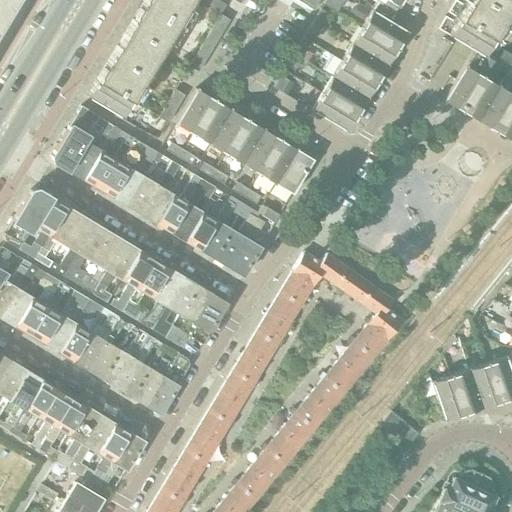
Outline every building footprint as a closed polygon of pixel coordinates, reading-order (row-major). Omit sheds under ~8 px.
[(0,0),(0,24),(14,0),(0,0)] [(130,102),(186,9),(171,0),(144,0),(96,81),(130,102)] [(171,0),(186,9),(191,0),(171,0)] [(219,16),(220,14),(226,5),(217,0),(205,0),(202,6),(219,16)] [(297,0),(297,1),(314,11),(319,0),(297,0)] [(336,13),(344,0),(325,0),(323,5),(336,13)] [(502,24),(511,7),(511,0),(462,0),(468,3),(502,24)] [(502,24),(468,3),(458,19),(493,40),(502,24)] [(313,21),(321,26),(328,14),(320,9),(313,21)] [(406,32),(389,22),(371,11),(360,29),(395,49),(406,32)] [(220,14),(219,16),(189,67),(198,72),(229,20),(220,14)] [(493,40),(458,19),(448,36),(472,51),(483,57),(493,40)] [(314,38),(321,26),(313,21),(306,33),(314,38)] [(395,49),(360,29),(350,45),(385,66),(395,49)] [(293,54),(301,59),(308,47),(301,42),(293,54)] [(375,82),(385,66),(350,45),(341,61),(375,82)] [(510,65),(511,61),(511,55),(503,50),(498,58),(510,65)] [(294,71),(301,59),(293,54),(286,66),(294,71)] [(375,82),(341,61),(331,77),(365,99),(375,82)] [(286,96),(293,84),(280,76),(273,88),(286,96)] [(356,115),(365,99),(331,77),(321,94),(356,115)] [(477,121),(498,87),(481,77),(468,100),(461,112),(477,121)] [(120,118),(130,102),(96,81),(86,98),(120,118)] [(477,121),(494,131),(511,100),(511,95),(498,87),(477,121)] [(175,123),(192,134),(213,99),(195,89),(175,123)] [(461,112),(468,100),(450,89),(443,101),(461,112)] [(168,123),(184,96),(175,90),(158,117),(168,123)] [(356,115),(321,94),(311,111),(345,132),(356,115)] [(209,144),(229,110),(213,99),(192,134),(209,144)] [(511,100),(494,131),(510,141),(511,138),(511,100)] [(66,170),(84,142),(87,136),(94,124),(98,118),(80,107),(69,125),(51,156),(52,162),(66,170)] [(209,144),(225,154),(246,119),(229,110),(209,144)] [(66,170),(81,179),(113,126),(98,118),(94,124),(101,128),(97,134),(90,146),(84,142),(66,170)] [(225,154),(241,164),(262,129),(246,119),(225,154)] [(81,179),(96,188),(112,159),(106,156),(113,144),(113,143),(117,137),(124,141),(127,135),(113,126),(81,179)] [(258,174),(278,139),(262,129),(241,164),(258,174)] [(110,197),(142,144),(127,135),(124,141),(122,143),(130,148),(127,152),(126,152),(119,164),(112,159),(96,188),(110,197)] [(165,150),(177,158),(182,150),(165,139),(160,147),(166,150),(165,150)] [(274,184),(295,149),(278,139),(258,174),(274,184)] [(110,197),(124,205),(141,177),(135,173),(142,161),(143,159),(150,163),(152,160),(157,153),(142,144),(110,197)] [(295,149),(274,184),(291,194),(312,160),(295,149)] [(194,157),(182,150),(177,158),(189,165),(194,157)] [(157,162),(161,156),(157,153),(152,160),(157,162)] [(154,223),(170,194),(163,190),(170,178),(178,166),(171,161),(163,174),(139,214),(154,223)] [(198,170),(210,177),(215,169),(203,162),(198,170)] [(124,205),(139,214),(163,174),(155,169),(148,181),(141,177),(124,205)] [(215,169),(210,177),(222,185),(227,177),(215,169)] [(154,223),(168,232),(200,179),(192,174),(184,187),(177,198),(170,194),(154,223)] [(182,240),(199,212),(193,208),(200,197),(207,201),(215,188),(200,179),(168,232),(182,240)] [(243,197),(248,190),(236,182),(231,190),(243,197)] [(18,226),(29,233),(49,197),(36,189),(30,190),(7,228),(14,232),(18,226)] [(248,190),(243,197),(255,204),(260,197),(248,190)] [(38,249),(64,206),(49,197),(29,233),(30,234),(35,228),(39,231),(28,249),(25,255),(32,259),(38,249)] [(196,249),(212,258),(229,230),(222,226),(229,214),(230,212),(237,216),(244,205),(229,197),(225,203),(224,203),(196,249)] [(182,240),(196,249),(224,203),(218,199),(207,217),(206,216),(199,212),(182,240)] [(212,258),(226,267),(256,218),(258,214),(244,205),(237,216),(244,220),(235,234),(229,230),(212,258)] [(61,244),(78,215),(64,206),(38,249),(32,259),(47,268),(51,261),(44,257),(47,252),(48,252),(54,240),(61,244)] [(274,223),(279,215),(266,207),(261,215),(274,223)] [(47,268),(61,276),(77,249),(93,223),(78,215),(61,244),(68,248),(61,260),(58,265),(51,261),(47,268)] [(256,218),(226,267),(242,276),(259,248),(267,234),(259,230),(264,223),(256,218)] [(84,258),(91,262),(98,249),(107,232),(93,223),(77,249),(61,276),(77,286),(84,273),(77,269),(84,258)] [(77,286),(91,294),(117,249),(121,241),(107,232),(98,249),(91,262),(98,266),(91,277),(84,273),(77,286)] [(18,250),(22,244),(4,234),(3,236),(4,242),(18,250)] [(112,275),(120,280),(137,250),(121,241),(117,249),(91,294),(106,303),(111,295),(103,291),(106,287),(112,275)] [(119,311),(151,259),(137,250),(120,280),(126,284),(120,295),(116,301),(113,299),(109,305),(119,311)] [(312,286),(319,274),(323,265),(320,263),(303,252),(290,273),(312,286)] [(343,291),(347,294),(359,278),(354,274),(326,254),(320,263),(323,265),(319,274),(340,289),(337,292),(340,295),(343,291)] [(142,293),(148,296),(165,267),(151,259),(119,311),(135,321),(141,311),(134,307),(142,293)] [(0,312),(23,276),(30,265),(23,260),(19,266),(18,265),(15,271),(8,282),(3,279),(2,278),(0,281),(0,312)] [(0,281),(2,278),(3,279),(6,275),(4,274),(9,266),(1,261),(0,263),(0,281)] [(148,328),(180,276),(165,267),(148,296),(156,301),(149,311),(143,307),(141,311),(135,321),(148,328)] [(41,279),(44,273),(37,269),(34,274),(41,279)] [(13,326),(28,335),(52,293),(59,282),(44,273),(41,279),(36,286),(44,290),(37,301),(30,296),(13,326)] [(302,303),(312,286),(290,273),(290,274),(279,292),(304,308),(306,305),(302,303)] [(0,312),(0,318),(13,326),(30,296),(23,292),(31,280),(23,276),(0,312)] [(177,314),(195,285),(180,276),(148,328),(164,338),(172,325),(164,321),(171,310),(177,314)] [(381,306),(386,309),(391,301),(363,281),(359,278),(347,294),(351,297),(349,301),(352,303),(354,299),(374,314),(381,306)] [(43,344),(60,314),(52,309),(64,291),(67,292),(69,288),(59,282),(52,293),(28,335),(43,344)] [(164,338),(177,346),(209,294),(195,285),(177,314),(185,319),(178,329),(172,325),(164,338)] [(43,344),(56,352),(75,323),(74,322),(80,311),(81,310),(85,305),(88,300),(73,291),(70,296),(77,300),(66,317),(60,314),(43,344)] [(279,292),(267,312),(288,325),(299,308),(302,310),(304,308),(279,292)] [(209,294),(177,346),(191,354),(196,352),(198,350),(190,345),(193,340),(201,344),(208,332),(225,304),(209,294)] [(56,352),(71,361),(89,331),(82,327),(93,309),(99,313),(100,312),(102,308),(88,300),(85,305),(81,310),(80,311),(74,322),(75,323),(56,352)] [(368,325),(367,327),(385,341),(389,337),(401,322),(386,309),(381,306),(374,314),(376,315),(370,323),(366,320),(364,322),(368,325)] [(85,370),(117,317),(102,308),(100,312),(107,317),(103,324),(103,323),(95,335),(89,331),(71,361),(85,370)] [(278,342),(288,325),(267,312),(255,332),(280,348),(282,344),(278,342)] [(473,326),(469,315),(462,323),(464,329),(473,326)] [(101,379),(118,349),(110,344),(117,333),(125,338),(132,326),(117,317),(85,370),(101,379)] [(101,379),(115,388),(147,335),(132,326),(129,331),(135,335),(132,341),(124,352),(118,349),(101,379)] [(371,359),(385,341),(367,327),(356,340),(352,338),(349,341),(371,359)] [(243,352),(264,365),(275,347),(279,350),(280,348),(255,332),(243,352)] [(147,335),(115,388),(129,396),(147,366),(140,362),(147,351),(151,345),(157,349),(160,343),(147,335)] [(356,377),(371,359),(349,341),(348,343),(351,345),(337,362),(356,377)] [(143,405),(175,352),(160,343),(157,349),(156,350),(163,354),(153,370),(147,366),(129,396),(143,405)] [(175,352),(143,405),(159,414),(176,386),(169,380),(183,357),(175,352)] [(255,381),(264,365),(243,352),(232,371),(257,386),(258,383),(255,381)] [(0,378),(10,362),(0,355),(0,378)] [(511,397),(511,378),(505,357),(485,364),(498,402),(511,397)] [(8,398),(24,370),(10,362),(0,378),(0,397),(2,395),(8,398)] [(342,394),(356,377),(337,362),(326,376),(323,373),(320,376),(342,394)] [(480,408),(498,402),(485,364),(468,369),(480,408)] [(480,408),(468,369),(448,376),(461,414),(480,408)] [(0,426),(7,431),(39,379),(24,370),(8,398),(15,403),(8,416),(4,423),(0,420),(0,426)] [(232,371),(219,391),(241,404),(251,386),(255,389),(257,386),(232,371)] [(327,413),(342,394),(320,376),(319,378),(322,381),(308,398),(327,413)] [(461,414),(448,376),(430,382),(430,380),(424,383),(424,382),(419,383),(424,399),(434,395),(443,421),(461,414)] [(37,417),(54,388),(39,379),(7,431),(23,440),(25,436),(18,431),(22,424),(23,425),(30,413),(37,417)] [(37,449),(68,397),(54,388),(37,417),(44,421),(33,440),(25,436),(23,440),(37,449)] [(231,421),(241,404),(219,391),(208,411),(232,426),(234,423),(231,421)] [(60,431),(65,434),(83,405),(68,397),(37,449),(51,458),(55,451),(49,447),(60,431)] [(314,429),(327,413),(308,398),(297,411),(293,408),(291,411),(314,429)] [(65,466),(97,414),(83,405),(65,434),(73,439),(64,454),(57,450),(56,451),(55,451),(51,458),(65,466)] [(208,411),(195,431),(217,444),(227,426),(231,428),(232,426),(208,411)] [(298,448),(314,429),(291,411),(289,413),(293,416),(280,432),(298,448)] [(390,411),(381,421),(382,421),(388,427),(397,416),(390,411)] [(112,423),(97,414),(65,466),(80,475),(85,467),(79,463),(88,448),(94,451),(112,423)] [(397,416),(388,427),(395,432),(404,422),(397,416)] [(404,422),(395,432),(402,438),(411,428),(404,422)] [(102,472),(126,432),(112,423),(94,451),(102,457),(95,468),(93,472),(85,467),(80,475),(86,478),(96,484),(99,480),(103,473),(102,472)] [(418,433),(411,428),(402,438),(409,444),(418,433)] [(207,460),(217,444),(195,431),(184,449),(209,465),(211,462),(207,460)] [(126,432),(102,472),(103,473),(111,477),(118,466),(125,470),(142,442),(126,432)] [(284,465),(298,448),(280,432),(268,447),(264,444),(262,447),(284,465)] [(269,483),(284,465),(262,447),(260,449),(264,452),(251,467),(269,483)] [(184,449),(172,470),(193,483),(204,466),(207,468),(209,465),(184,449)] [(255,500),(269,483),(251,467),(238,482),(235,479),(233,482),(255,500)] [(461,511),(479,473),(478,473),(470,469),(464,470),(460,473),(457,480),(452,478),(446,491),(442,489),(437,500),(438,500),(432,511),(461,511)] [(183,499),(193,483),(172,470),(160,489),(185,504),(187,502),(183,499)] [(479,473),(461,511),(491,511),(492,511),(487,509),(493,497),(488,495),(491,488),(491,482),(487,477),(479,474),(479,473)] [(62,501),(79,511),(93,511),(101,499),(94,495),(99,486),(96,484),(86,478),(80,487),(73,482),(62,501)] [(109,486),(99,480),(96,484),(99,486),(106,490),(109,486)] [(245,511),(255,500),(233,482),(231,484),(234,487),(222,502),(233,511),(245,511)] [(57,494),(41,484),(37,491),(53,501),(57,494)] [(149,508),(154,511),(175,511),(180,505),(184,507),(185,504),(160,489),(149,508)] [(79,511),(62,501),(55,511),(79,511)] [(233,511),(222,502),(213,511),(233,511)]
